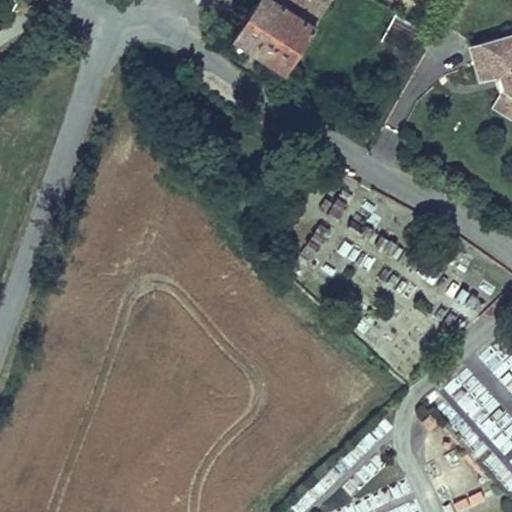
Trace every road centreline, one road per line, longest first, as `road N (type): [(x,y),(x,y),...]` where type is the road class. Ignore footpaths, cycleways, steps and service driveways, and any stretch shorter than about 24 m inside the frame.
road 1 (residential): [(108,16),(188,45),(511,253)]
road 2 (residential): [(108,16),(0,330)]
